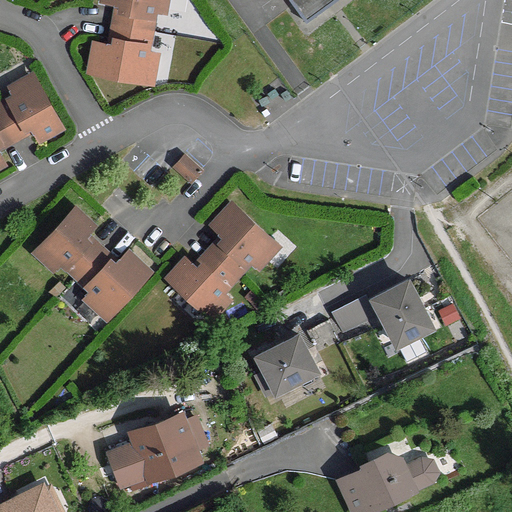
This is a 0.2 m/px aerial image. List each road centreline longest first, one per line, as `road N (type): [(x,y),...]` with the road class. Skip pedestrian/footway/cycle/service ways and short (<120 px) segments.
road 1 (residential): [(461,0),(274,141),(237,150),(200,114),(178,106),(104,140)]
road 2 (residential): [(104,140),(40,28),(0,11)]
road 3 (residential): [(104,140),(0,200)]
